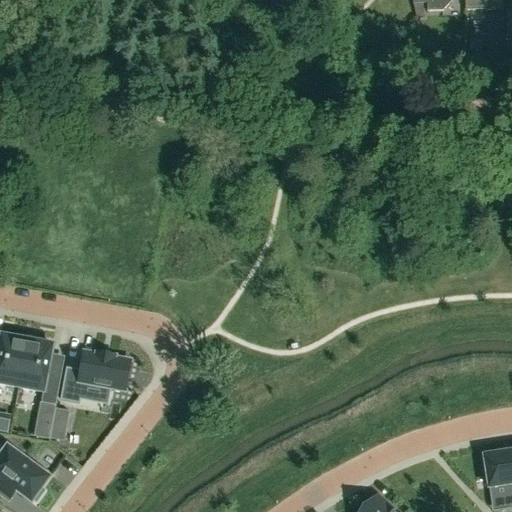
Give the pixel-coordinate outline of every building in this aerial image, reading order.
[(426,0),(427,5),(427,13),(443,13),(453,0),(426,0)] [(0,386),(18,390),(27,342),(21,341),(21,337),(7,334),(6,338),(1,337),(0,343),(0,386)] [(62,374),(49,371),(53,347),(48,346),(49,342),(34,340),(34,343),(27,342),(18,390),(43,394),(41,405),(56,407),(62,374)] [(127,385),(129,371),(126,370),(127,362),(115,360),(115,359),(96,355),(96,356),(84,354),(80,373),(67,370),(61,402),(79,405),(83,385),(122,392),(123,384),(127,385)] [(55,413),(49,443),(63,445),(68,415),(55,413)] [(0,423),(0,434),(8,436),(11,421),(1,419),(0,423)] [(0,498),(1,499),(9,488),(31,504),(33,501),(36,503),(45,492),(42,490),(49,479),(46,477),(48,474),(37,466),(35,469),(21,459),(24,456),(13,448),(11,451),(7,449),(0,458),(0,498)] [(490,501),(511,497),(511,453),(484,457),(490,501)] [(389,511),(376,500),(365,511),(389,511)]
